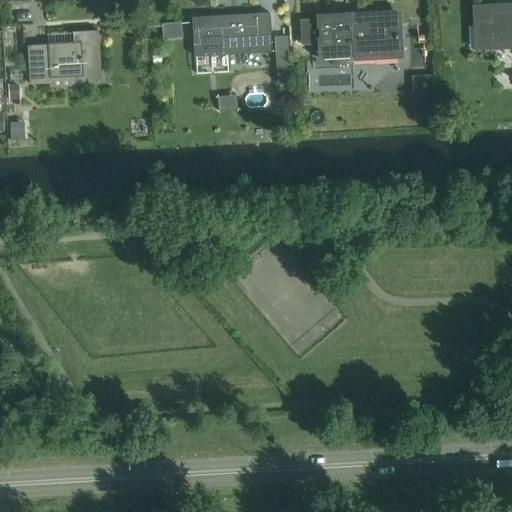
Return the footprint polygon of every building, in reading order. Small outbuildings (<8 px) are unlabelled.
[(511,3),(472,6),(475,49),(511,47),(511,3)] [(350,12),(315,14),(318,59),(352,57),(352,55),(397,53),(395,12),(350,14),(350,12)] [(269,13),(191,17),(194,57),(271,52),(269,13)] [(301,20),(302,44),(316,43),(315,19),(301,20)] [(181,23),(161,26),(163,39),(182,37),(181,23)] [(47,45),(27,46),(29,84),(50,83),(50,78),(79,76),(79,85),(100,84),(97,31),(46,34),(47,45)] [(288,37),(274,38),(276,67),(290,67),(288,37)] [(160,55),(152,56),(153,64),(161,63),(160,55)] [(17,85),(8,86),(9,100),(17,100),(17,85)]
